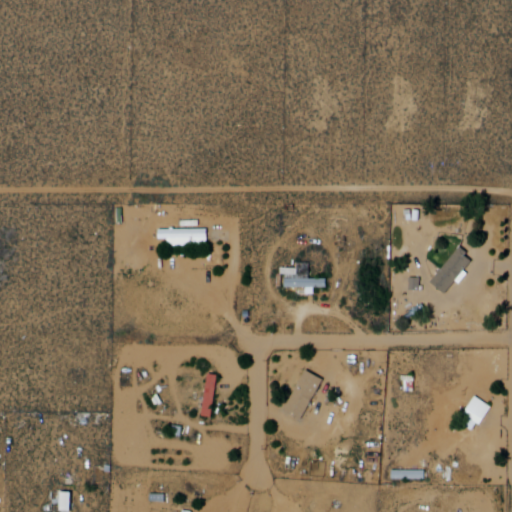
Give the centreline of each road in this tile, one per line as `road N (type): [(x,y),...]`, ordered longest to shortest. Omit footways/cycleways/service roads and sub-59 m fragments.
road 1 (residential): [(511,190),(0,191)]
road 2 (residential): [(511,340),(256,340),(267,481)]
